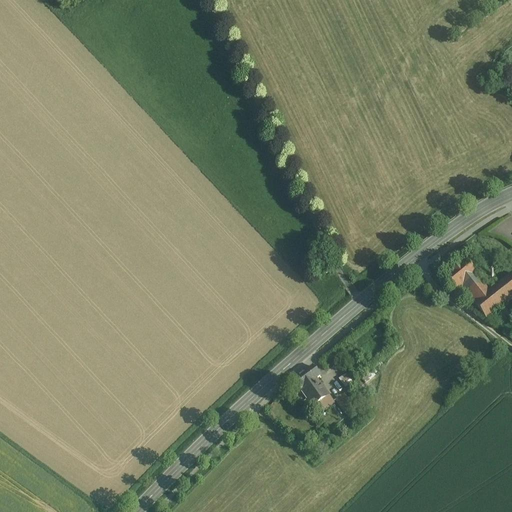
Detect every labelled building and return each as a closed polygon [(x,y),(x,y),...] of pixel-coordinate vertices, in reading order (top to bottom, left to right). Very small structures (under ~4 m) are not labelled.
[(465,261),(445,277),(457,293),(477,277),(465,261)] [(474,304),(473,305),(486,320),(511,299),(511,274),(489,292),(474,304)] [(489,292),(477,277),(457,293),(467,304),(471,301),(474,304),(489,292)] [(334,404),(316,379),(319,377),(313,368),(291,384),(297,393),(299,391),(317,416),(334,404)] [(370,370),(360,377),(365,384),(366,383),(375,376),(370,370)] [(349,379),(345,374),(338,380),(342,385),(349,379)] [(353,407),(344,394),(335,401),(344,413),(353,407)]
